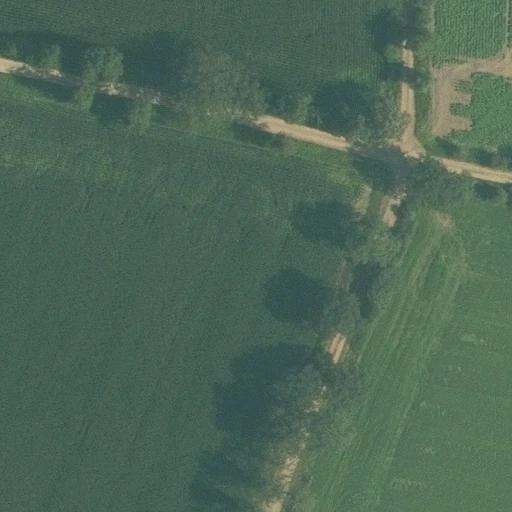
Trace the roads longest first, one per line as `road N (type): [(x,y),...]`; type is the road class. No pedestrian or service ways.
road 1 (track): [(0,68),(405,157)]
road 2 (track): [(267,511),(405,157)]
road 3 (track): [(405,157),(410,0)]
